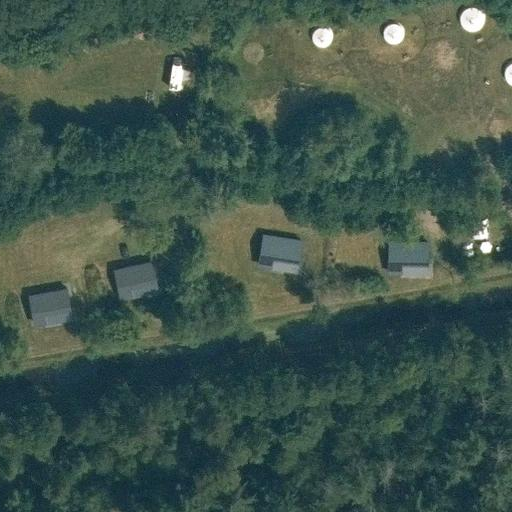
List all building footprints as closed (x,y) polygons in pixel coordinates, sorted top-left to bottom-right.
[(382,35),(394,44),(403,33),(390,24),(382,35)] [(273,256),(298,260),(301,242),(286,239),(272,236),(272,240),(263,239),(259,265),(271,267),(273,256)] [(412,242),(398,242),(398,245),(389,244),(389,272),(401,272),(401,262),(427,262),(428,243),(412,243),(412,242)] [(109,268),(115,303),(153,297),(147,262),(109,268)] [(22,292),(28,326),(75,318),(69,284),(22,292)]
